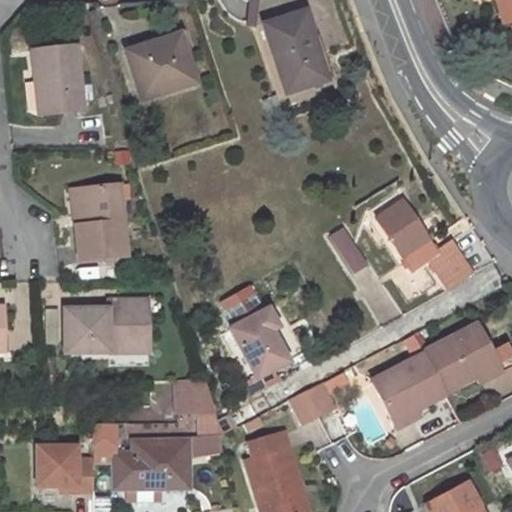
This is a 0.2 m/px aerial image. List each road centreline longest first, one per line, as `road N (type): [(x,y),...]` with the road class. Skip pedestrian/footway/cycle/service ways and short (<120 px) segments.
road 1 (tertiary): [(384,0),(405,67),(445,132),(493,185)]
road 2 (residential): [(511,403),(360,485),(355,511)]
road 3 (tertiary): [(511,127),(451,87),(402,0)]
